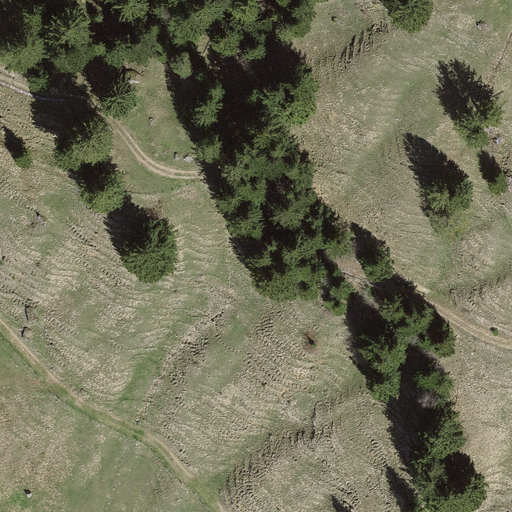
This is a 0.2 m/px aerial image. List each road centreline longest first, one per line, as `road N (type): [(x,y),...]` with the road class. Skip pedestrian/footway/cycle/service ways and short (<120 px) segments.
road 1 (track): [(0,82),(94,105),(177,176),(229,179),(325,256),(382,270),(441,314),(511,344)]
road 2 (track): [(0,316),(54,371),(135,421),(228,511)]
